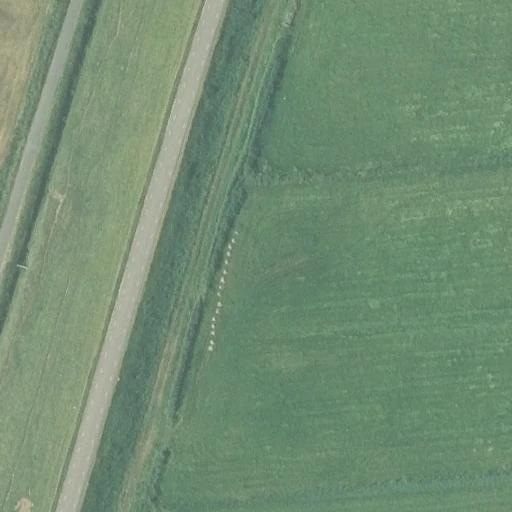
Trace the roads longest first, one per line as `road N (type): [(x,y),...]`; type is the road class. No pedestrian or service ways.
road 1 (tertiary): [(66,511),(214,0)]
road 2 (unclassified): [(0,248),(75,0)]
